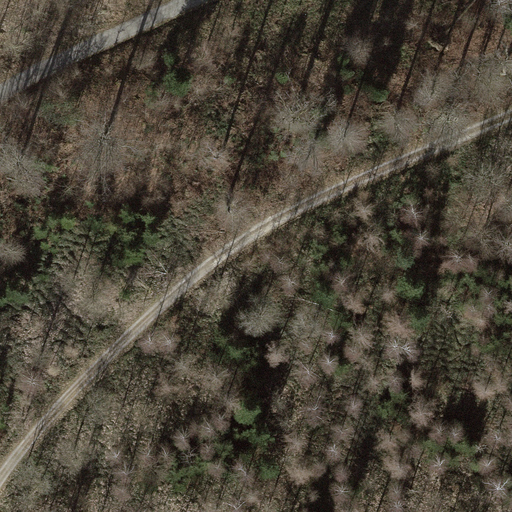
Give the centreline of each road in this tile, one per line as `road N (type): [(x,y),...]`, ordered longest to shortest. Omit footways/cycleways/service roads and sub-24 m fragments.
road 1 (track): [(0,478),(134,331),(249,235),(511,112)]
road 2 (track): [(187,0),(0,92)]
